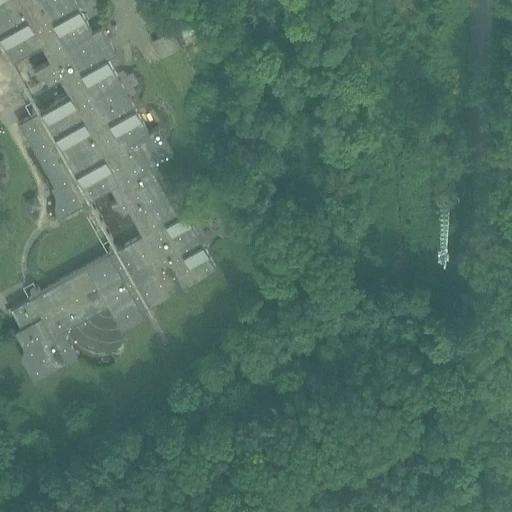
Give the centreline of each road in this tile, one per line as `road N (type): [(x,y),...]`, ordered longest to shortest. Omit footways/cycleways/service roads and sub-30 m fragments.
road 1 (residential): [(483,0),(483,265),(492,320)]
road 2 (unclassified): [(499,511),(487,394),(492,320)]
